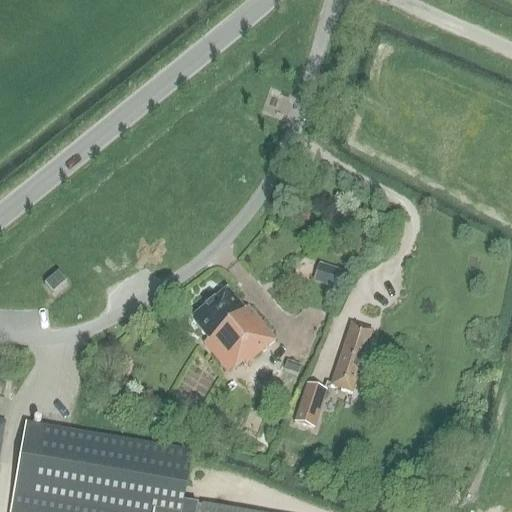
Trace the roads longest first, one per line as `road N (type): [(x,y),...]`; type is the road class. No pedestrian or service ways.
road 1 (unclassified): [(0,335),(91,328),(165,286),(233,229),(290,139),(333,0)]
road 2 (tertiary): [(0,215),(264,0)]
road 3 (tertiary): [(511,49),(398,0)]
